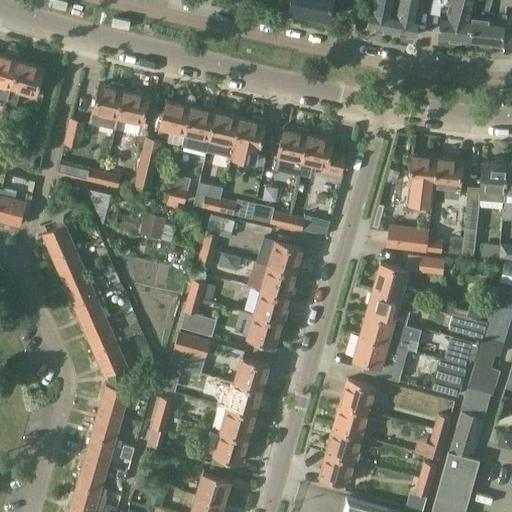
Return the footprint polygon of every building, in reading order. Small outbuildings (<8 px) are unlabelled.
[(328,19),(331,0),(290,0),(288,11),(328,19)] [(344,0),(345,13),(361,12),(360,0),(344,0)] [(368,11),(366,26),(388,31),(391,16),(394,0),(371,0),(369,12),(368,11)] [(391,16),(388,31),(413,36),(421,0),(404,0),(401,18),(391,16)] [(470,41),(473,12),(474,0),(461,0),(461,10),(443,9),(442,17),(439,17),(437,37),(470,41)] [(501,45),(505,10),(499,9),(498,15),(487,14),(490,0),(475,0),(473,8),(470,41),(501,45)] [(229,3),(231,20),(251,18),(249,1),(229,3)] [(362,45),(365,30),(349,27),(346,42),(362,45)] [(0,83),(11,87),(20,61),(17,60),(18,56),(7,53),(6,56),(0,54),(0,83)] [(20,61),(11,87),(6,103),(14,106),(19,90),(35,95),(43,68),(20,61)] [(116,117),(123,89),(98,83),(91,111),(116,117)] [(123,89),(116,117),(142,123),(149,95),(123,89)] [(183,133),(190,106),(165,99),(158,127),(183,133)] [(198,108),(190,106),(183,133),(208,139),(215,112),(212,111),(213,108),(199,104),(198,108)] [(233,145),(239,117),(215,112),(208,139),(233,145)] [(70,117),(64,142),(78,146),(84,121),(70,117)] [(239,117),(233,145),(230,155),(255,162),(264,124),(239,117)] [(301,161),(307,133),(282,127),(276,155),(301,161)] [(307,133),(301,161),(324,166),(323,167),(343,172),(348,153),(330,149),(333,140),(307,133)] [(152,187),(164,139),(147,135),(132,195),(147,199),(150,187),(152,187)] [(7,159),(10,150),(0,147),(0,160),(6,163),(7,159)] [(10,150),(7,159),(30,165),(33,154),(11,147),(10,150)] [(434,184),(436,157),(411,153),(408,181),(434,184)] [(436,157),(434,184),(433,197),(445,199),(447,186),(458,187),(462,160),(436,157)] [(503,200),(506,163),(481,161),(479,188),(467,187),(462,228),(465,228),(462,254),(475,255),(477,230),(478,230),(481,199),(503,200)] [(511,163),(506,163),(503,200),(511,201),(511,163)] [(101,182),(104,170),(89,166),(86,178),(101,182)] [(389,168),(386,177),(395,179),(397,170),(389,168)] [(104,170),(101,182),(117,185),(120,174),(104,170)] [(171,184),(170,188),(166,203),(178,207),(180,200),(184,202),(187,188),(171,184)] [(0,195),(0,194),(0,220),(18,225),(22,210),(24,201),(26,194),(26,192),(2,186),(0,195)] [(24,201),(22,210),(28,212),(32,196),(26,194),(24,201)] [(217,210),(220,197),(206,194),(203,207),(217,210)] [(220,197),(217,210),(233,214),(250,218),(255,201),(239,197),(238,201),(220,197)] [(511,201),(503,200),(502,216),(511,216),(511,201)] [(391,216),(404,218),(406,206),(393,204),(391,216)] [(285,227),(288,215),(276,212),(273,224),(285,227)] [(120,213),(120,230),(162,232),(163,215),(120,213)] [(288,215),(285,227),(299,230),(302,217),(288,214),(288,215)] [(210,215),(202,245),(216,249),(220,235),(230,238),(235,221),(210,215)] [(268,264),(295,272),(302,248),(272,239),(274,230),(249,223),(246,235),(264,240),(262,247),(272,250),(268,264)] [(52,258),(74,248),(64,225),(42,234),(52,258)] [(383,226),(381,243),(415,246),(416,230),(383,226)] [(429,238),(428,250),(442,251),(444,239),(429,238)] [(499,245),(498,258),(509,259),(511,243),(499,242),(499,245)] [(215,250),(203,247),(199,261),(211,265),(215,250)] [(62,281),(84,271),(74,248),(52,258),(62,281)] [(223,253),(221,263),(238,266),(240,256),(223,253)] [(108,254),(100,258),(102,263),(111,259),(108,254)] [(443,272),(445,257),(422,254),(420,270),(443,272)] [(511,285),(511,260),(506,259),(499,281),(511,285)] [(371,290),(399,298),(406,270),(379,262),(371,290)] [(288,296),(295,272),(268,264),(261,288),(288,296)] [(72,304),(94,294),(84,271),(62,281),(72,304)] [(188,295),(200,298),(205,282),(193,279),(188,295)] [(112,305),(128,298),(122,281),(105,288),(112,305)] [(281,321),(288,296),(261,288),(254,314),(281,321)] [(511,306),(511,292),(497,288),(493,301),(511,306)] [(392,320),(399,298),(371,290),(365,312),(392,320)] [(83,327),(105,318),(94,294),(72,304),(83,327)] [(196,315),(200,298),(188,295),(179,326),(210,335),(214,320),(196,315)] [(392,320),(365,312),(359,335),(386,343),(407,348),(410,337),(402,333),(404,324),(392,320)] [(274,346),(281,321),(254,314),(246,338),(274,346)] [(478,321),(467,318),(453,314),(450,328),(474,335),(478,321)] [(130,316),(124,318),(130,329),(135,327),(130,316)] [(92,348),(114,339),(105,318),(83,327),(92,348)] [(483,333),(503,339),(507,325),(487,319),(483,333)] [(432,344),(433,326),(416,325),(415,344),(432,344)] [(205,355),(209,338),(178,329),(169,362),(181,365),(186,349),(205,355)] [(136,330),(130,333),(134,343),(140,339),(136,330)] [(499,353),(503,339),(483,333),(479,347),(499,353)] [(407,348),(386,343),(359,335),(352,358),(364,361),(361,370),(398,380),(407,348)] [(443,359),(466,365),(471,342),(452,337),(448,340),(443,359)] [(109,372),(125,365),(126,365),(114,339),(92,348),(104,375),(109,372)] [(234,381),(261,389),(268,365),(241,357),(234,381)] [(457,395),(466,365),(443,359),(435,388),(457,395)] [(500,367),(492,365),(475,360),(467,387),(489,393),(492,394),(500,367)] [(176,382),(181,365),(169,362),(164,378),(176,382)] [(125,365),(109,372),(110,386),(126,391),(125,365)] [(340,402),(368,410),(374,386),(346,378),(340,402)] [(254,413),(261,389),(234,381),(227,405),(254,413)] [(128,392),(126,391),(110,386),(104,385),(98,408),(121,415),(128,392)] [(467,387),(459,412),(481,419),(489,393),(467,387)] [(167,415),(172,399),(159,395),(155,411),(167,415)] [(360,434),(368,410),(340,402),(333,427),(360,434)] [(247,437),(254,413),(227,405),(220,429),(247,437)] [(115,437),(121,415),(98,408),(91,431),(115,437)] [(167,415),(155,411),(145,445),(158,448),(167,415)] [(481,419),(459,412),(448,450),(470,456),(481,419)] [(449,417),(438,414),(434,428),(445,431),(449,417)] [(353,460),(360,434),(333,427),(326,452),(353,460)] [(240,463),(247,437),(220,429),(212,455),(240,463)] [(444,433),(433,430),(430,444),(440,446),(444,433)] [(107,464),(115,437),(91,431),(84,457),(107,464)] [(502,433),(498,445),(511,449),(511,444),(511,437),(511,435),(502,433)] [(130,459),(134,447),(124,443),(120,456),(130,459)] [(418,464),(421,453),(388,444),(385,455),(418,464)] [(472,457),(470,456),(448,450),(430,511),(464,511),(479,459),(472,457)] [(346,483),(353,460),(326,452),(319,475),(346,483)] [(100,488),(107,464),(84,457),(77,482),(100,488)] [(425,460),(420,477),(431,480),(435,463),(425,460)] [(136,476),(147,479),(149,469),(139,466),(136,476)] [(117,469),(114,479),(124,481),(127,472),(117,469)] [(196,493),(222,501),(228,479),(202,472),(196,493)] [(144,488),(147,479),(136,476),(134,485),(144,488)] [(421,511),(430,482),(418,478),(412,497),(385,489),(381,502),(417,511),(421,511)] [(91,511),(92,511),(100,488),(77,482),(70,506),(91,511)] [(161,507),(166,494),(152,489),(147,503),(161,507)] [(218,511),(222,501),(196,493),(190,511),(218,511)] [(399,511),(389,509),(345,497),(340,511),(399,511)]
